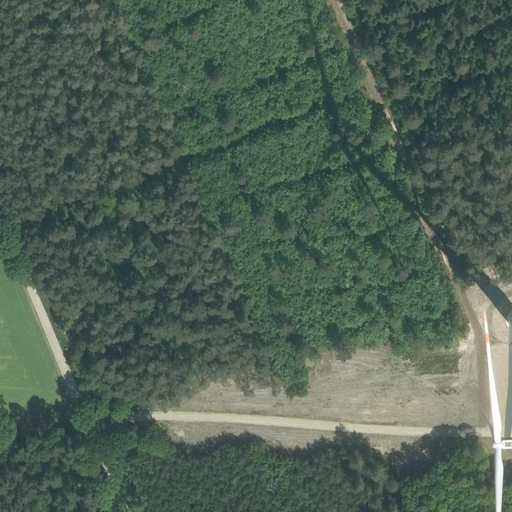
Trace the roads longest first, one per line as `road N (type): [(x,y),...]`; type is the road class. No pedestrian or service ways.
road 1 (track): [(340,0),(511,401)]
road 2 (track): [(511,432),(83,416)]
road 3 (track): [(0,210),(83,416)]
